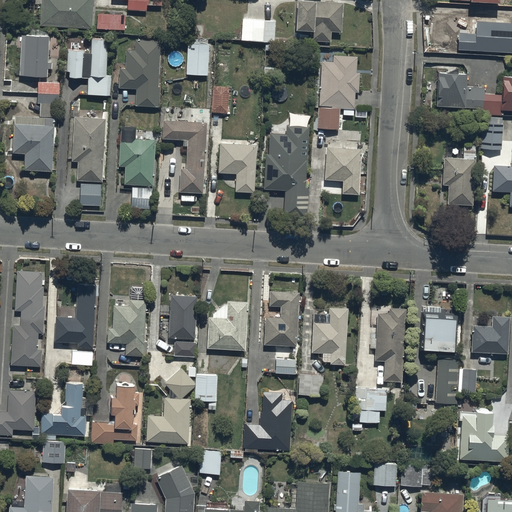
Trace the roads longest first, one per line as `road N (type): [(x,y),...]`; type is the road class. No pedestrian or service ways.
road 1 (residential): [(0,231),(386,250)]
road 2 (residential): [(386,250),(397,0)]
road 3 (residential): [(386,250),(511,258)]
